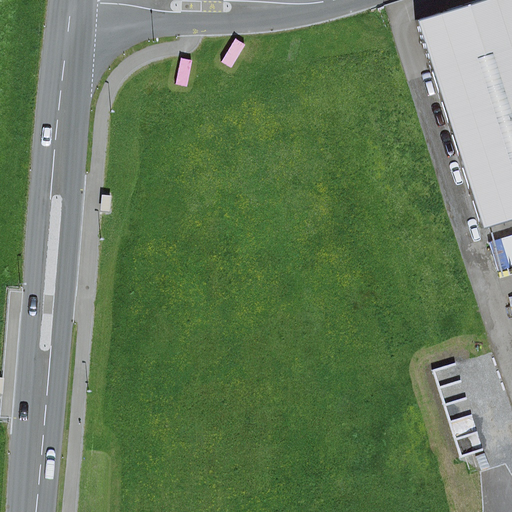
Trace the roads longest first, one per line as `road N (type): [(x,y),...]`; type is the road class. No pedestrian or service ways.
road 1 (primary): [(32,511),(73,1)]
road 2 (residential): [(73,1),(227,10),(318,0)]
